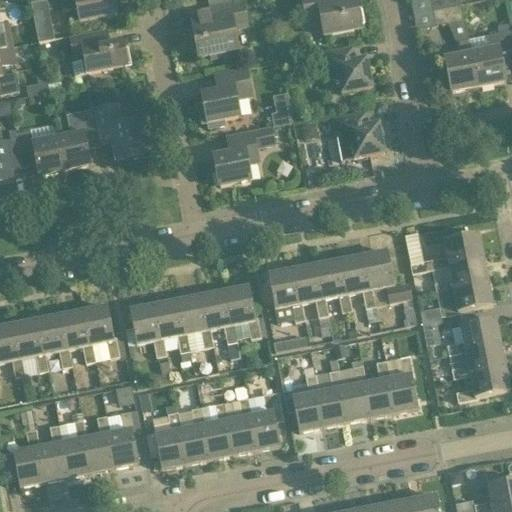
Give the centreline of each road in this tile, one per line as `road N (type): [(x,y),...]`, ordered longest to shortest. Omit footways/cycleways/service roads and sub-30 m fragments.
road 1 (residential): [(184,511),(201,499),(511,438)]
road 2 (residential): [(194,235),(147,0)]
road 3 (residential): [(194,235),(426,189)]
road 4 (residential): [(0,271),(194,235)]
road 5 (residential): [(389,0),(426,189)]
